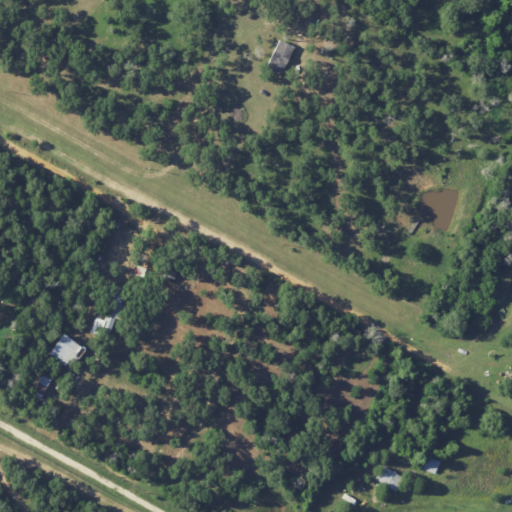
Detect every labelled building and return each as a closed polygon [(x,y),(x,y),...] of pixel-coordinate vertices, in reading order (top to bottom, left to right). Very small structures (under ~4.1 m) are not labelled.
[(264,70),(279,77),(292,47),(276,40),(264,70)] [(121,295),(112,293),(104,320),(93,317),(88,332),(108,338),(121,295)] [(46,355),(66,366),(78,345),(58,333),(46,355)] [(422,470),(434,474),(440,459),(427,454),(422,470)] [(373,480),(394,491),(402,477),(381,466),(373,480)]
